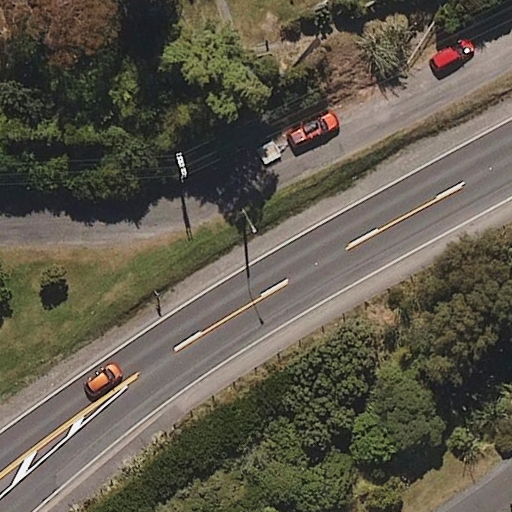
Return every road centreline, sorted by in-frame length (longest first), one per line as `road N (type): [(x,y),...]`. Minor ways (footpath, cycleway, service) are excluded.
road 1 (trunk): [(511,153),(228,311),(0,484)]
road 2 (residential): [(0,230),(118,224),(159,213),(511,38)]
